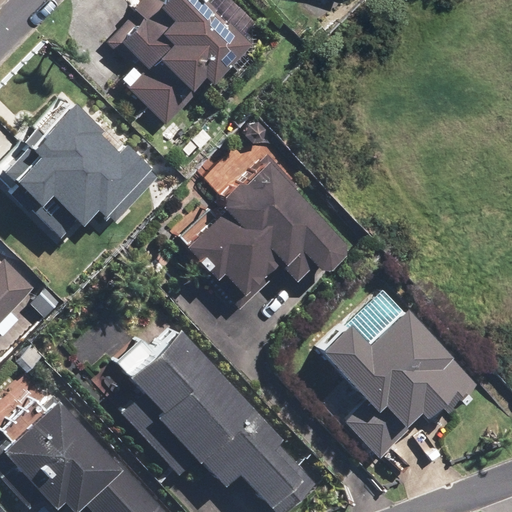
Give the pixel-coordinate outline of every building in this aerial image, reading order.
[(124,82),(122,84),(160,121),(191,90),(184,83),(196,70),(204,78),(244,38),(220,15),(216,19),(203,7),(207,2),(205,0),(132,0),(128,4),(132,8),(101,39),(127,64),(116,75),(124,82)] [(20,140),(0,161),(0,168),(10,179),(1,188),(21,206),(24,204),(54,232),(70,215),(73,218),(88,202),(96,210),(142,162),(117,137),(110,145),(91,128),(94,124),(65,96),(34,127),(29,122),(16,136),(20,140)] [(203,206),(174,232),(179,238),(178,239),(205,269),(203,271),(234,306),(278,265),(287,275),(306,258),(310,262),(321,262),(336,249),(336,237),(260,155),(236,176),(228,176),(214,189),(213,199),(217,203),(208,212),(203,206)] [(0,314),(30,285),(0,255),(0,314)] [(42,283),(25,299),(41,315),(58,299),(42,283)] [(360,396),(338,417),(372,453),(404,424),(397,417),(411,405),(416,411),(432,396),(440,405),(451,395),(452,397),(461,390),(459,387),(469,378),(399,302),(360,337),(342,317),(312,343),(360,396)] [(137,387),(114,408),(172,471),(191,453),(215,479),(229,466),(261,500),(292,472),(263,441),(273,432),(171,323),(120,370),(137,387)] [(2,434),(0,435),(0,479),(23,504),(35,493),(51,511),(56,507),(49,500),(55,495),(66,507),(77,497),(91,511),(163,511),(109,453),(107,456),(49,394),(3,436),(2,434)]
